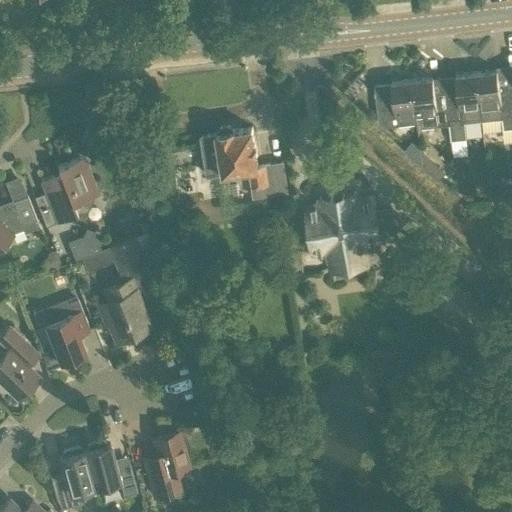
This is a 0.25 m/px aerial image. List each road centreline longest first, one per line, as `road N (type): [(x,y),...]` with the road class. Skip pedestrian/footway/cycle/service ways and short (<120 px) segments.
road 1 (unclassified): [(0,71),(511,13)]
road 2 (residential): [(0,455),(52,399),(122,376)]
